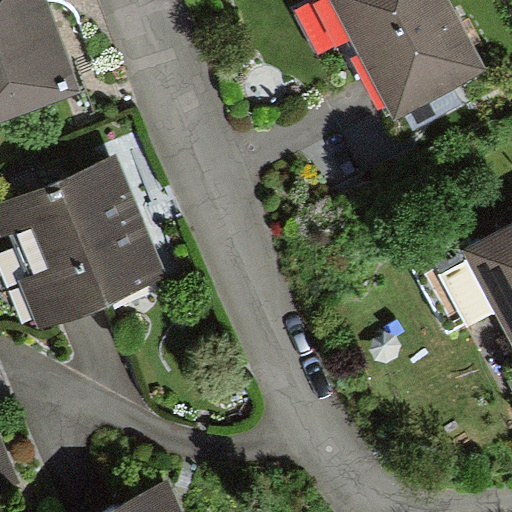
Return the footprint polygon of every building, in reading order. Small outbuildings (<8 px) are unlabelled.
[(0,0),(0,111),(1,111),(80,81),(49,0),(0,0)] [(483,57),(453,0),(337,0),(391,104),(483,57)] [(163,263),(115,147),(0,194),(0,226),(36,315),(163,263)] [(511,219),(467,245),(511,327),(511,219)] [(188,511),(170,470),(71,511),(188,511)]
